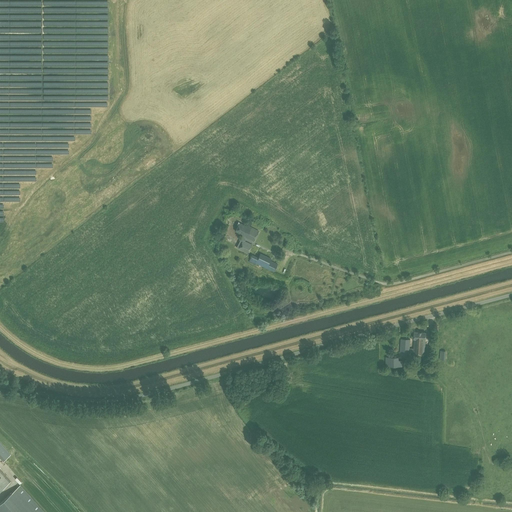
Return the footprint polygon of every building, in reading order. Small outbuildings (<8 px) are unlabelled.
[(243,234),(236,247),(247,253),(252,244),(243,240),(245,236),(253,241),(258,231),(247,225),(247,226),(239,223),(235,231),(243,234)] [(221,240),(225,233),(220,230),(216,237),(221,240)] [(274,271),(278,264),(271,261),(272,259),(269,258),(260,253),(256,263),(274,271)] [(419,332),(414,332),(414,339),(413,348),(410,348),(410,339),(401,339),(400,353),(409,353),(409,352),(413,353),(413,354),(425,354),(426,339),(426,332),(421,332),(419,332)] [(402,366),(402,360),(399,360),(399,357),(391,357),(385,356),(385,365),(386,366),(402,366)] [(0,491),(11,482),(0,469),(0,491)] [(0,511),(44,511),(21,485),(0,502),(0,511)]
